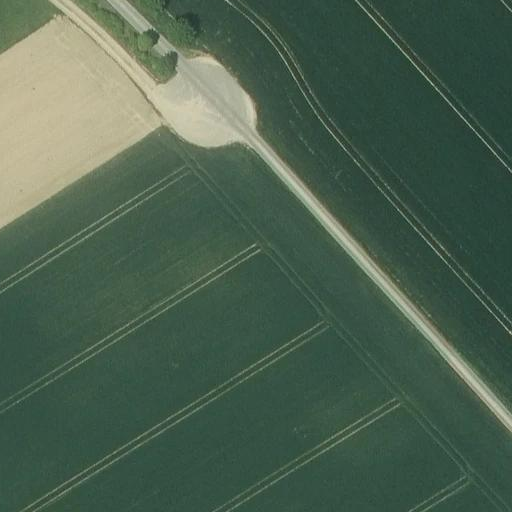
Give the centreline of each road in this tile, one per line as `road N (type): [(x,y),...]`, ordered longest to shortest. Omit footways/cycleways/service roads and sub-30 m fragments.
road 1 (track): [(105,0),(229,118),(511,434)]
road 2 (track): [(229,118),(196,144),(32,0)]
